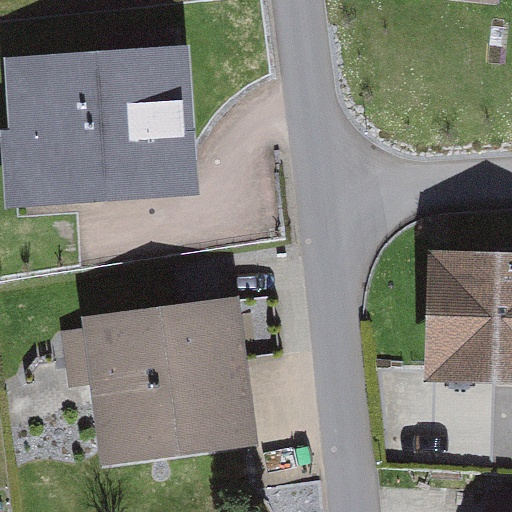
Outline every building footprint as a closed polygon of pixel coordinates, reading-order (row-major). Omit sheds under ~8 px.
[(350,0),(475,18),(477,0),(350,0)] [(188,38),(5,47),(13,202),(196,193),(188,38)] [(511,242),(428,240),(424,373),(511,376),(511,242)] [(241,288),(79,306),(94,446),(257,428),(241,288)] [(511,511),(511,486),(499,484),(492,511),(511,511)]
